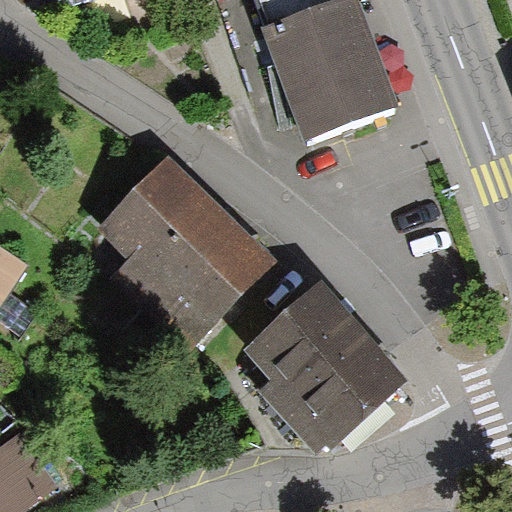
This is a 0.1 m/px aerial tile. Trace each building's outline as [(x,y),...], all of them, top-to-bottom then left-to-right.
[(262,36),(305,150),(398,116),(355,2),(262,36)] [(152,175),(101,227),(129,254),(118,265),(191,336),(253,272),(152,175)] [(0,318),(2,320),(37,264),(0,240),(0,318)] [(324,292),(246,359),(276,391),(264,402),(318,463),(326,456),(331,460),(410,392),(324,292)] [(0,452),(0,487),(15,511),(28,511),(66,487),(30,432),(0,452)]
